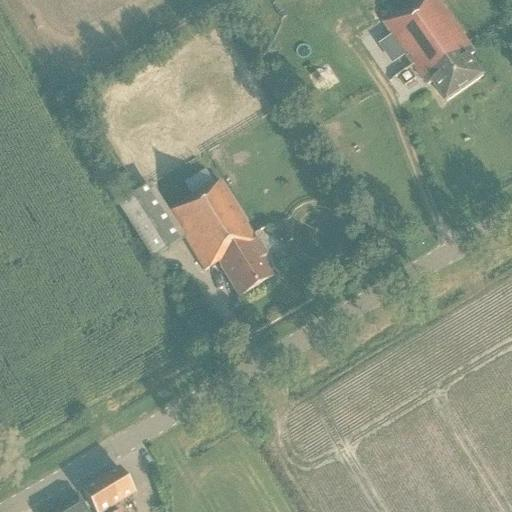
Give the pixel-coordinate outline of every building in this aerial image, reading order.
[(437,0),(418,0),(384,24),(428,86),(432,82),(446,102),(484,76),(470,57),(475,53),(437,0)] [(403,76),(407,81),(412,78),(408,73),(403,76)] [(511,126),(501,134),(509,146),(511,144),(511,126)] [(239,296),(270,277),(259,259),(265,255),(255,239),(254,239),(218,181),(167,212),(204,271),(218,263),(239,296)] [(182,240),(148,185),(116,205),(150,260),(182,240)] [(118,469),(82,491),(94,511),(104,511),(134,494),(118,469)] [(86,511),(76,494),(46,511),(86,511)]
